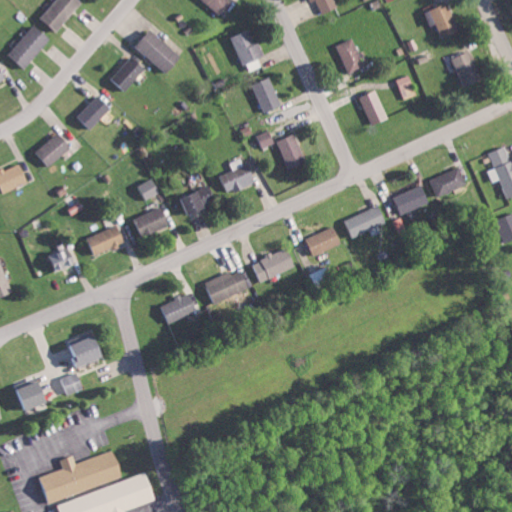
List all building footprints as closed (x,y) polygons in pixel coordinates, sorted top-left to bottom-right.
[(84,2),(82,0),(55,0),(40,16),(56,31),(84,2)] [(204,0),(220,14),(233,1),(232,0),(204,0)] [(310,0),(311,1),(313,0),(316,0),(322,13),(338,6),(335,0),(310,0)] [(462,30),(449,1),(426,11),(432,26),(438,23),(444,37),(462,30)] [(51,36),(32,23),(9,56),(27,69),(51,36)] [(167,73),(182,57),(152,29),(136,45),(167,73)] [(247,72),(262,66),(259,58),(265,56),(259,41),(255,43),(250,30),(234,36),(247,72)] [(336,45),(350,74),(366,66),(353,37),(336,45)] [(454,57),(465,87),(483,80),(472,50),(454,57)] [(130,89),(145,65),(128,55),(114,80),(130,89)] [(0,84),(9,80),(0,64),(0,84)] [(397,79),(404,99),(418,94),(410,74),(397,79)] [(265,113),(283,105),(270,77),(252,85),(265,113)] [(389,119),(380,90),(362,95),(371,124),(389,119)] [(78,114),(91,128),(112,108),(100,94),(78,114)] [(37,151),(51,166),(73,146),(59,130),(37,151)] [(255,136),(260,149),(275,143),(270,130),(255,136)] [(278,141),(290,169),(308,162),(295,133),(278,141)] [(490,152),(495,168),(489,170),(493,182),(501,178),(508,198),(511,196),(511,159),(511,160),(506,147),(490,152)] [(230,162),(233,169),(217,176),(225,194),(255,181),(244,156),(230,162)] [(0,180),(4,192),(30,182),(22,163),(0,171),(0,180)] [(431,179),(439,197),(468,184),(460,167),(431,179)] [(140,184),(146,199),(161,192),(154,178),(140,184)] [(396,196),(403,213),(431,200),(423,183),(396,196)] [(183,196),(190,214),(218,202),(210,185),(183,196)] [(388,221),(380,204),(346,220),(354,237),(388,221)] [(135,216),(142,236),(170,226),(163,206),(135,216)] [(343,243),(335,225),(307,238),(315,256),(343,243)] [(78,263),(71,247),(48,256),(55,272),(78,263)] [(297,266),(289,247),(252,263),(259,281),(297,266)] [(0,297),(13,293),(0,255),(0,297)] [(207,282),(217,303),(252,286),(243,265),(207,282)] [(312,273),(317,283),(332,275),(327,266),(312,273)] [(163,304),(171,323),(199,310),(191,292),(163,304)] [(83,367),(107,355),(94,329),(73,340),(80,355),(78,356),(83,367)] [(85,388),(79,371),(61,378),(67,394),(85,388)] [(49,403),(42,377),(16,384),(23,410),(49,403)] [(60,500),(63,511),(128,511),(128,509),(157,500),(150,475),(60,500)]
